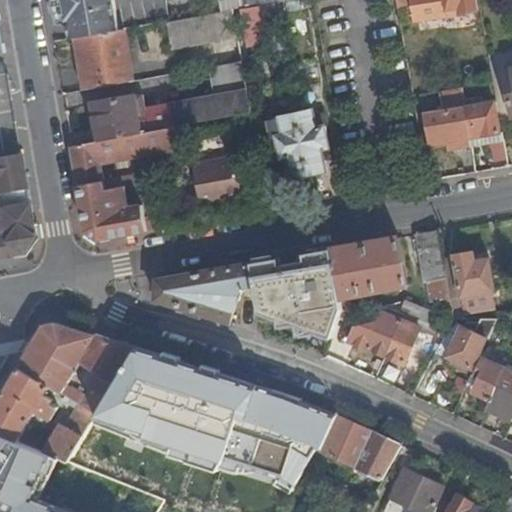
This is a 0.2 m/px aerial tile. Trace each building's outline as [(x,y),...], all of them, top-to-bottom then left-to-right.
[(115,33),(108,0),(62,0),(63,2),(54,3),(52,9),(52,15),(53,17),(58,25),(66,24),(67,26),(71,25),(73,40),(115,33)] [(480,12),(478,0),(411,0),(417,24),(480,12)] [(305,9),(303,1),(284,4),(285,12),(305,9)] [(240,40),(235,13),(170,24),(175,50),(240,40)] [(135,82),(126,31),(115,33),(78,39),(86,91),(135,82)] [(244,62),(212,68),(218,97),(146,110),(151,134),(179,128),(254,115),(244,62)] [(467,108),(464,88),(442,93),(446,112),(467,108)] [(144,135),(140,111),(137,95),(95,103),(101,143),(144,135)] [(504,133),(498,102),(467,108),(471,140),(490,136),(504,133)] [(471,140),(467,108),(446,112),(426,115),(432,147),(451,143),(471,140)] [(151,134),(146,110),(140,111),(144,135),(151,134)] [(298,117),(310,173),(327,169),(323,151),(330,149),(325,126),(327,126),(326,121),(321,122),(322,127),(318,129),(314,114),(298,117)] [(257,131),(254,115),(179,128),(183,150),(183,152),(197,149),(207,148),(223,145),(222,137),(257,131)] [(295,176),(310,173),(298,117),(282,121),(286,136),(282,137),(280,131),(275,132),(277,138),(278,137),(284,159),(291,158),(295,176)] [(101,143),(75,148),(90,232),(102,241),(156,231),(152,204),(140,206),(133,174),(111,178),(111,173),(105,174),(104,165),(183,150),(179,128),(151,134),(144,135),(101,143)] [(509,160),(504,133),(490,136),(491,142),(490,143),(494,162),(509,160)] [(471,140),(473,146),(490,143),(491,142),(490,136),(471,140)] [(452,150),(473,146),(471,140),(451,143),(452,150)] [(209,154),(207,148),(197,149),(198,156),(209,154)] [(30,189),(24,155),(0,159),(0,187),(2,188),(2,194),(30,189)] [(236,155),(193,163),(202,212),(229,207),(228,202),(245,200),(236,155)] [(196,224),(186,165),(166,169),(170,193),(177,228),(196,224)] [(39,239),(33,205),(5,210),(10,237),(4,238),(3,232),(0,232),(0,258),(26,255),(39,239)] [(441,231),(417,234),(426,284),(432,283),(435,302),(438,301),(440,314),(456,320),(441,231)] [(345,309),(344,312),(355,309),(353,297),(410,287),(401,237),(335,249),(345,309)] [(293,345),(329,358),(343,317),(344,312),(345,309),(335,249),(254,263),(258,287),(264,321),(303,314),(293,345)] [(483,295),(488,294),(497,292),(492,260),(485,261),(478,262),(477,256),(477,254),(457,257),(464,298),(483,295)] [(243,289),(258,287),(254,263),(160,280),(158,300),(233,323),(243,289)] [(406,316),(387,356),(406,365),(423,328),(446,338),(456,320),(440,314),(416,304),(406,301),(405,304),(400,314),(406,316)] [(369,348),(387,356),(406,316),(400,314),(399,318),(386,312),(369,348)] [(502,318),(493,318),(485,335),(475,331),(478,325),(471,322),(468,329),(464,327),(450,357),(476,369),(489,338),(491,339),(502,318)] [(82,404),(100,415),(140,348),(57,323),(45,325),(21,367),(52,387),(82,404)] [(188,386),(195,364),(146,349),(133,390),(171,401),(176,383),(188,386)] [(497,364),(502,367),(505,361),(499,358),(497,364)] [(494,400),(508,369),(502,367),(497,364),(486,359),(478,375),(484,378),(477,392),(494,400)] [(0,401),(0,432),(20,441),(37,411),(52,420),(60,408),(53,403),(55,400),(47,395),(52,387),(21,367),(0,401)] [(511,371),(508,369),(494,400),(509,407),(503,417),(511,420),(511,371)] [(238,378),(200,444),(212,451),(219,438),(227,443),(239,425),(248,431),(260,411),(249,405),(261,386),(238,378)] [(249,405),(260,411),(272,390),(261,386),(249,405)] [(494,400),(489,410),(503,417),(509,407),(494,400)] [(54,457),(70,464),(100,415),(82,404),(63,436),(58,434),(46,453),(54,457)] [(308,445),(320,450),(324,452),(340,417),(324,409),(308,445)] [(36,434),(53,440),(59,423),(42,417),(36,434)] [(340,417),(324,452),(321,458),(326,460),(328,454),(359,469),(376,434),(340,417)] [(20,441),(0,432),(0,511),(54,511),(57,507),(36,498),(41,487),(38,485),(43,471),(47,473),(54,457),(46,453),(20,441)] [(385,481),(404,447),(376,434),(359,469),(365,471),(369,474),(385,481)] [(200,444),(193,456),(285,509),(293,496),(292,495),(287,493),(212,451),(200,444)] [(434,511),(447,487),(407,469),(387,511),(434,511)] [(295,479),(287,493),(292,495),(300,482),(295,479)] [(478,511),(473,509),(475,504),(476,504),(459,494),(448,511),(478,511)]
